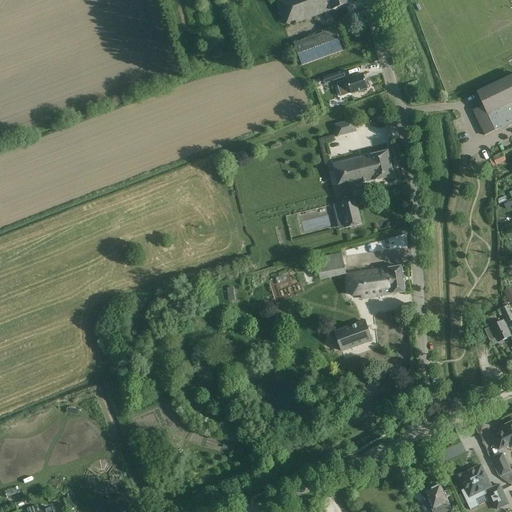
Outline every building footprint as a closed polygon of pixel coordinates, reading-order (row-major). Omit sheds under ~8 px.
[(350,0),(273,0),(283,26),(287,24),(289,24),(296,21),(297,24),(331,11),(352,4),(350,0)] [(343,51),(335,29),(294,44),(302,67),(343,51)] [(363,92),(367,91),(367,89),(368,89),(368,87),(369,86),(368,81),(366,80),(363,74),(346,80),(341,82),(346,96),(351,94),(362,91),(363,92)] [(511,75),(477,92),(484,106),(473,111),(485,136),(495,131),(495,130),(507,125),(508,127),(511,124),(511,75)] [(338,136),(344,134),(342,124),(335,125),(338,136)] [(350,187),(375,180),(375,181),(394,176),(388,151),(369,156),(334,165),(335,168),(334,168),(338,186),(349,183),(350,187)] [(495,166),(506,161),(503,153),(492,159),(495,166)] [(499,205),(509,201),(507,195),(497,200),(499,205)] [(345,229),(362,225),(356,199),(339,203),(345,229)] [(320,280),(347,275),(342,252),(316,258),(320,280)] [(406,292),(402,267),(346,276),(350,297),(352,297),(352,298),(363,296),(364,299),(406,292)] [(507,323),(511,321),(511,314),(508,306),(498,311),(500,316),(503,315),(507,323)] [(342,353),(373,341),(365,320),(334,332),(342,353)] [(485,330),(490,341),(497,338),(499,342),(511,336),(504,321),(491,327),(485,330)] [(511,446),(511,423),(503,428),(505,431),(492,437),(499,451),(511,445),(511,446)] [(511,472),(502,453),(491,458),(501,478),(511,472)] [(481,465),(459,476),(466,489),(461,491),(470,510),(479,506),(476,500),(488,494),(486,490),(492,488),(481,465)] [(492,488),(486,490),(488,494),(496,511),(509,505),(500,484),(492,488)] [(431,507),(433,511),(446,511),(451,510),(448,503),(449,502),(440,485),(432,489),(431,488),(425,491),(425,493),(432,507),(431,507)]
